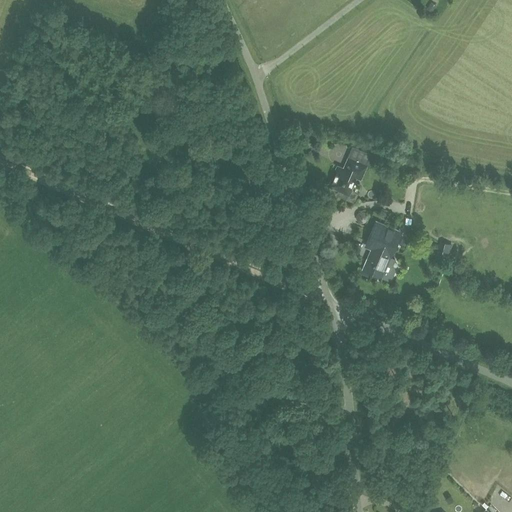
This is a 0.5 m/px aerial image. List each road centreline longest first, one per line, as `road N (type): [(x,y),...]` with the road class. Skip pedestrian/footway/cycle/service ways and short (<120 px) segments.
road 1 (track): [(331,306),(0,161)]
road 2 (unclassified): [(331,306),(256,75),(219,0)]
road 3 (unclassified): [(358,511),(331,306)]
road 4 (unclassified): [(511,383),(331,306)]
